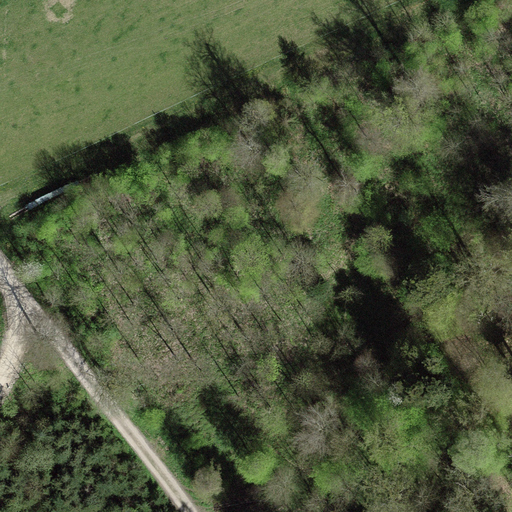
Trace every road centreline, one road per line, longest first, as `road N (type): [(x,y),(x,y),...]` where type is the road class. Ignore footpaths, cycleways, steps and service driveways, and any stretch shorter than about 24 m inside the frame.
road 1 (track): [(422,0),(0,169)]
road 2 (track): [(32,310),(189,511)]
